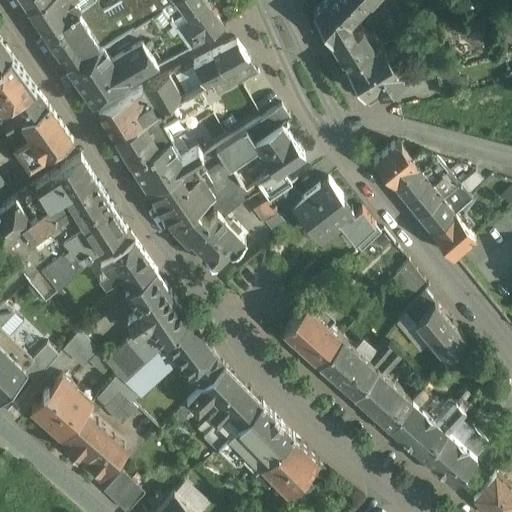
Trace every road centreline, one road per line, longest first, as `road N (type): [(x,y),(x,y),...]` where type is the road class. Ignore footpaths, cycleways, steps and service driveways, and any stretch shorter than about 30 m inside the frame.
road 1 (residential): [(387,485),(246,351),(84,135)]
road 2 (residential): [(511,354),(331,131)]
road 3 (residential): [(511,158),(371,121),(331,131)]
road 4 (residential): [(84,135),(0,3)]
road 5 (residential): [(331,131),(273,5)]
road 6 (residential): [(0,423),(101,511)]
